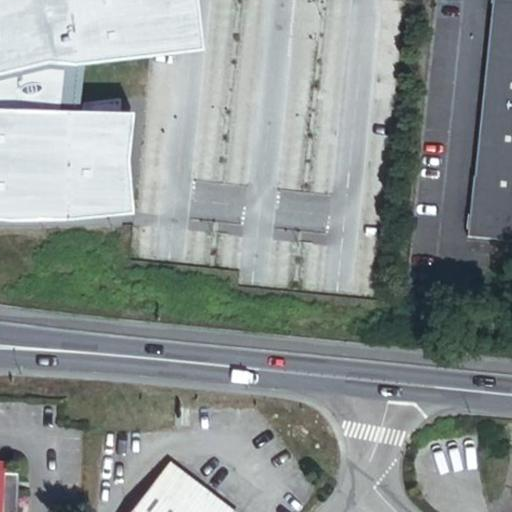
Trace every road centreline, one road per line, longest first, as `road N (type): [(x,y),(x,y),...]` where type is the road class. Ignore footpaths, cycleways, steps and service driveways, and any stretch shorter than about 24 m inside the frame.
road 1 (secondary): [(386,380),(0,349)]
road 2 (secondary): [(511,393),(386,380)]
